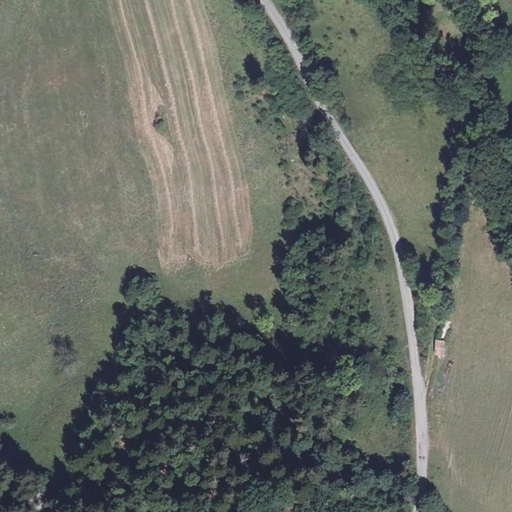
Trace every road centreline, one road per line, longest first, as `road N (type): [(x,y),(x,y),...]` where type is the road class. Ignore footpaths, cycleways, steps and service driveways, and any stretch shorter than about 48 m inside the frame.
road 1 (tertiary): [(254,0),(360,167),(396,241),(418,398),(419,511)]
road 2 (track): [(418,398),(475,119)]
